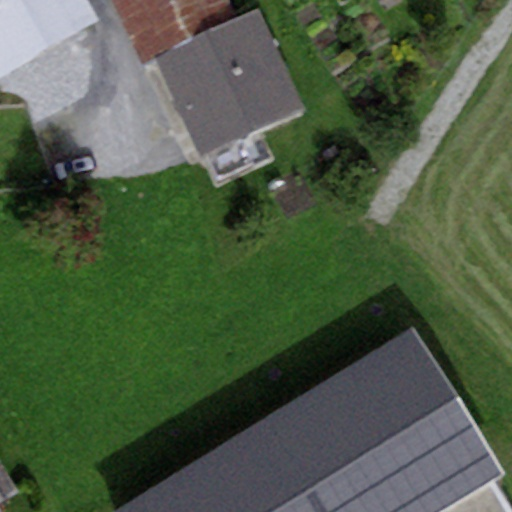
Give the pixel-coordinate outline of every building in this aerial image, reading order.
[(0,0),(0,80),(100,23),(87,0),(0,0)] [(112,0),(140,63),(152,57),(236,20),(227,0),(112,0)] [(303,109),(257,11),(236,20),(152,57),(199,158),(303,109)] [(511,511),(493,482),(504,474),(409,323),(112,511),(511,511)] [(0,466),(0,496),(14,488),(0,466)]
